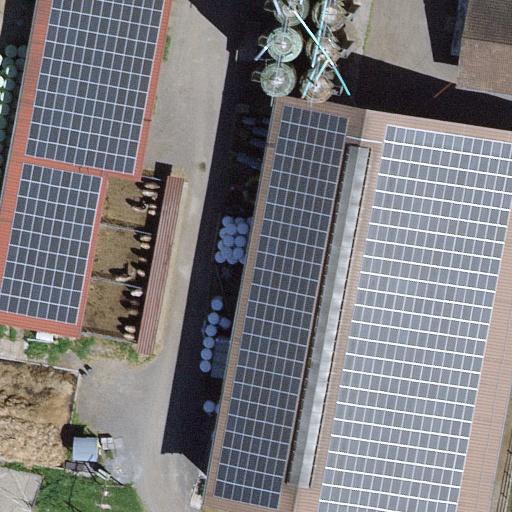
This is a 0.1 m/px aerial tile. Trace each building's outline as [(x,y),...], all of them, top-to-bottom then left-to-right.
[(184,0),(48,0),(0,270),(0,315),(93,332),(122,165),(154,171),(184,0)] [(297,19),(302,18),(308,16),(312,11),(314,6),(315,0),(314,0),(281,0),(281,4),(283,9),(286,14),(291,17),(297,19)] [(335,25),(341,24),(346,22),(350,17),(352,12),(353,6),(351,1),(350,0),(321,0),(320,4),(319,10),(321,15),(324,20),(329,23),(335,25)] [(511,87),(511,0),(486,0),(472,80),(511,87)] [(291,54),(297,54),(302,51),(306,47),(308,42),(309,36),(307,31),(305,27),(301,23),(296,21),(291,21),(286,22),(282,25),(278,28),(276,34),(275,39),(277,45),(280,50),(285,53),(291,54)] [(329,61),(335,60),(340,58),(344,53),(346,48),(347,42),(346,37),(343,33),(339,30),(334,28),(329,27),(324,28),(320,31),(316,35),(314,40),(313,46),(315,51),(318,56),(323,59),(329,61)] [(285,89),(291,89),(296,86),(300,82),(302,77),(303,71),(302,66),(299,62),(295,58),(290,56),(285,56),(280,57),(276,60),(272,63),(270,69),(269,74),(271,80),(274,85),(279,88),(285,89)] [(322,95),(328,94),(333,92),(337,87),(340,82),(340,76),(339,71),(336,67),(332,64),(328,62),(323,61),(318,62),(313,65),(310,69),(307,74),(307,80),(309,85),(312,90),(317,93),(322,95)] [(504,511),(511,465),(511,135),(298,100),(231,503),(285,511),(504,511)]
